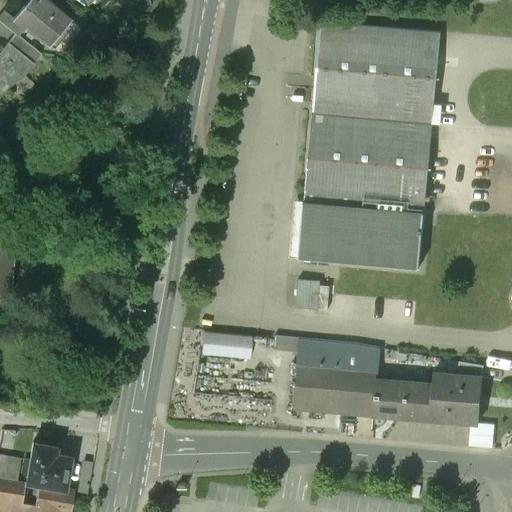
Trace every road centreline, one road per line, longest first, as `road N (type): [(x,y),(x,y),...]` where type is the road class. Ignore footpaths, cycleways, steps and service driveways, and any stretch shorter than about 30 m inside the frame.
road 1 (tertiary): [(133,439),(205,0)]
road 2 (residential): [(133,439),(511,467)]
road 3 (residential): [(0,422),(133,439)]
